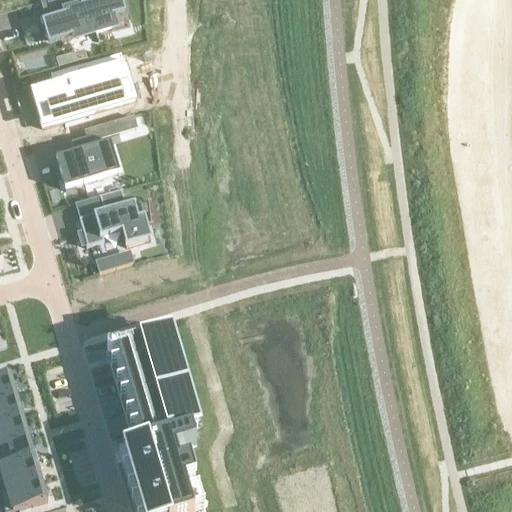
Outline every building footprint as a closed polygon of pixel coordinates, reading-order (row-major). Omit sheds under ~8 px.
[(112,21),(122,19),(117,2),(120,1),(120,0),(115,0),(98,5),(94,6),(92,0),(58,0),(45,4),(49,19),(45,21),(40,22),(45,40),(48,49),(62,45),(94,35),(96,39),(114,34),(116,33),(112,21)] [(50,79),(65,128),(92,120),(91,115),(104,112),(105,116),(131,109),(124,84),(128,83),(120,59),(50,79)] [(119,178),(110,147),(92,152),(90,145),(119,137),(116,125),(85,134),(87,141),(70,146),(74,157),(56,163),(65,194),(119,178)] [(122,194),(98,201),(98,202),(99,202),(103,216),(93,219),(78,223),(86,250),(85,250),(86,251),(104,246),(103,245),(102,242),(121,236),(125,249),(124,249),(125,251),(151,243),(144,220),(138,221),(134,208),(135,208),(135,207),(125,209),(121,196),(122,195),(122,194)] [(112,274),(109,261),(95,265),(99,277),(112,274)] [(163,337),(105,354),(133,450),(124,453),(140,511),(204,511),(187,452),(196,450),(163,337)] [(0,405),(19,400),(12,378),(0,381),(0,405)] [(0,405),(0,427),(25,420),(19,400),(0,405)] [(0,450),(31,441),(25,420),(0,427),(0,450)] [(0,472),(37,462),(31,441),(0,450),(0,472)] [(37,462),(0,472),(0,477),(5,494),(43,482),(37,462)] [(43,482),(5,494),(9,511),(23,511),(49,504),(43,482)]
